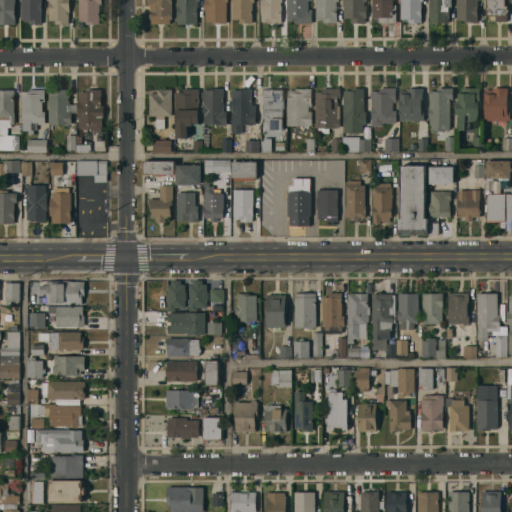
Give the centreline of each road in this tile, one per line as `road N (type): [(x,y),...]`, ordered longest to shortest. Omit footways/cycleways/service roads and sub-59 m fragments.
road 1 (tertiary): [(127,0),(125,511)]
road 2 (residential): [(511,56),(0,57)]
road 3 (residential): [(511,462),(125,464)]
road 4 (secondary): [(511,257),(175,257)]
